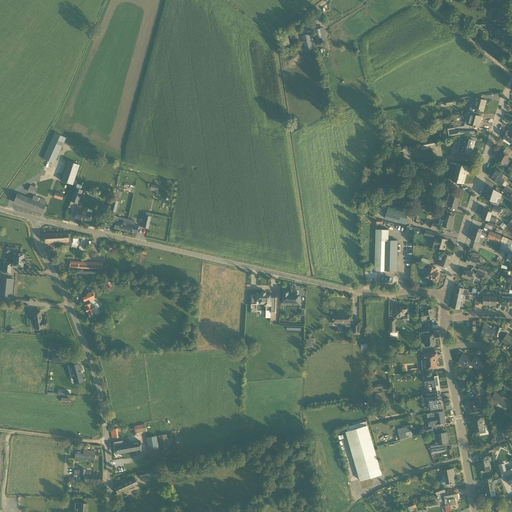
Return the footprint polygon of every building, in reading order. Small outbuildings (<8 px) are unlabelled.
[(488,4),(488,12),(493,12),(492,21),(498,21),(503,22),(504,16),(502,16),(503,9),(502,9),(503,5),(498,5),(493,4),(488,4)] [(323,28),(322,24),(318,24),(318,29),(317,29),(319,39),(326,37),(324,27),(323,28)] [(499,42),(499,41),(507,40),(506,28),(504,28),(497,29),(498,37),(495,37),(492,40),(496,43),(499,42)] [(305,50),(315,48),(314,44),(313,44),(312,38),(310,39),(309,35),(302,36),(305,49),(305,50)] [(476,98),(473,108),(473,109),(479,110),(479,111),(480,111),(483,111),(484,106),(485,101),(486,101),(476,98)] [(467,124),(470,125),(475,126),(474,127),(476,127),(478,127),(480,122),(481,117),(478,116),(479,113),(474,112),(473,114),(470,114),(467,124)] [(511,126),(508,132),(507,130),(504,134),(505,134),(503,137),(511,144),(511,142),(511,126)] [(54,164),(66,138),(54,133),(43,159),(54,164)] [(454,154),(454,159),(462,159),(462,154),(462,152),(466,153),(470,154),(471,154),(472,149),(471,149),(473,141),(470,140),(463,138),(462,143),(459,151),(458,154),(454,154)] [(504,165),(509,156),(510,156),(511,154),(511,153),(511,149),(510,148),(506,146),(502,152),(502,151),(496,161),(501,164),(504,165)] [(68,161),(61,181),(72,185),(79,164),(68,161)] [(452,171),(450,176),(453,177),(452,180),(463,183),(466,174),(465,174),(466,167),(451,163),(452,171)] [(505,187),(508,183),(504,180),(500,178),(502,175),(496,171),(492,177),(495,179),(494,181),(501,185),(505,187)] [(78,204),(82,190),(80,189),(82,185),(77,184),(71,201),(78,204)] [(34,194),(37,186),(36,185),(35,187),(30,185),(27,191),(34,194)] [(495,202),(496,197),(500,199),(502,194),(489,186),(484,199),(495,202)] [(445,205),(448,206),(455,209),(459,196),(452,194),(449,193),(447,199),(446,199),(445,205)] [(42,213),(44,208),(47,201),(41,199),(39,202),(38,201),(39,198),(33,196),(32,199),(17,194),(16,197),(14,202),(42,213)] [(409,210),(409,208),(407,207),(399,208),(395,207),(394,209),(393,208),(391,207),(391,208),(388,207),(385,219),(405,225),(409,210)] [(87,212),(76,209),(74,218),(90,221),(92,213),(91,213),(92,210),(88,209),(87,212)] [(487,224),(492,226),(493,226),(496,218),(490,216),(491,212),(485,210),(482,218),(489,220),(487,224)] [(452,225),(451,224),(453,216),(448,215),(443,213),(441,219),(440,219),(438,225),(440,225),(440,226),(442,226),(447,228),(446,229),(450,230),(452,225)] [(113,229),(125,232),(127,220),(112,217),(111,221),(115,222),(113,229)] [(127,220),(125,232),(136,234),(138,226),(137,226),(134,225),(135,222),(127,220)] [(481,234),(481,235),(485,236),(487,237),(487,238),(500,243),(501,243),(511,247),(511,240),(508,239),(502,237),(489,231),(489,232),(483,230),(475,227),(473,231),(481,234)] [(387,272),(387,271),(397,271),(397,241),(388,241),(389,230),(376,230),(375,271),(387,272)] [(480,237),(481,235),(481,234),(473,231),(470,240),(478,242),(481,243),(483,238),(480,237)] [(68,233),(42,234),(45,243),(47,243),(52,243),(53,247),(61,246),(61,245),(61,242),(68,242),(68,240),(71,239),(70,234),(68,234),(68,233)] [(82,248),(87,249),(89,239),(83,237),(81,247),(82,247),(82,248)] [(434,243),(433,246),(436,247),(445,249),(447,240),(438,237),(436,237),(434,243)] [(511,247),(501,243),(499,250),(511,254),(511,247)] [(17,249),(11,248),(11,249),(11,253),(14,253),(13,264),(11,264),(11,263),(4,263),(3,273),(10,274),(11,266),(13,266),(13,267),(17,267),(18,266),(23,266),(23,262),(24,263),(25,258),(23,258),(24,254),(17,253),(17,249)] [(471,258),(468,256),(466,263),(475,266),(476,264),(479,264),(480,260),(481,256),(478,254),(477,254),(473,252),(473,253),(472,257),(471,256),(471,258)] [(440,265),(447,268),(451,256),(443,253),(442,257),(439,256),(438,260),(436,264),(440,266),(440,265)] [(423,262),(422,267),(427,269),(424,278),(429,280),(430,279),(435,280),(438,273),(435,272),(436,268),(429,266),(429,264),(423,262)] [(473,272),(472,272),(467,271),(467,272),(463,270),(461,277),(468,279),(467,281),(473,283),(474,278),(471,277),(473,272)] [(13,279),(1,278),(0,291),(0,296),(11,298),(13,279)] [(454,293),(464,295),(475,298),(475,297),(479,298),(480,294),(468,292),(469,290),(464,289),(460,288),(460,287),(459,287),(459,288),(456,287),(454,293)] [(100,313),(97,308),(96,309),(94,305),(96,304),(93,299),(95,298),(92,291),(86,294),(87,296),(82,298),(84,301),(89,299),(90,303),(84,306),(86,309),(85,309),(86,312),(87,311),(88,315),(94,312),(95,315),(100,313)] [(251,295),(251,304),(256,305),(257,300),(259,300),(259,303),(264,303),(264,304),(266,304),(266,312),(275,312),(276,298),(270,298),(270,294),(265,294),(265,292),(261,291),(261,293),(256,293),(256,295),(251,295)] [(282,294),(282,302),(293,303),(293,305),(300,305),(301,297),(299,296),(299,294),(295,294),(295,293),(288,293),(288,291),(283,291),(283,292),(283,294),(282,294)] [(490,305),(490,297),(490,293),(487,292),(487,297),(483,296),(484,295),(480,295),(480,299),(480,304),(483,304),(483,305),(483,304),(489,305),(490,305)] [(509,306),(509,293),(509,292),(500,292),(500,296),(499,302),(502,302),(502,306),(502,305),(508,306),(509,306)] [(463,301),(464,295),(454,293),(451,308),(459,309),(461,301),(463,301)] [(496,302),(499,302),(500,296),(496,296),(496,297),(490,297),(490,305),(496,305),(496,302)] [(399,307),(396,307),(396,312),(396,316),(402,316),(402,319),(409,319),(409,312),(405,312),(405,311),(406,311),(407,311),(408,311),(408,310),(409,309),(408,308),(408,307),(407,307),(406,307),(405,307),(402,307),(399,307)] [(434,318),(432,309),(425,311),(424,309),(419,310),(422,322),(427,321),(426,320),(434,318)] [(35,325),(34,325),(35,330),(43,328),(47,327),(46,320),(41,321),(41,320),(40,311),(33,312),(35,325)] [(350,320),(350,315),(333,315),(333,318),(332,318),(332,320),(333,320),(333,324),(337,324),(337,327),(342,327),(342,324),(350,324),(350,320)] [(499,337),(501,328),(498,327),(496,331),(487,328),(488,326),(484,325),(481,335),(492,338),(493,335),(495,335),(495,336),(499,337)] [(430,335),(426,335),(426,346),(430,346),(435,346),(435,341),(435,334),(430,335)] [(511,338),(507,334),(505,337),(502,341),(508,345),(507,347),(508,348),(508,347),(511,349),(511,338)] [(51,343),(50,350),(51,351),(60,352),(60,348),(61,344),(51,343)] [(52,353),(51,361),(67,363),(68,355),(61,354),(52,353)] [(436,353),(431,353),(424,354),(425,360),(426,360),(427,363),(426,363),(427,368),(431,368),(436,368),(436,361),(435,361),(435,359),(437,359),(436,353)] [(468,369),(475,356),(473,359),(462,354),(457,363),(468,369)] [(468,369),(470,365),(480,371),(485,362),(475,356),(468,369)] [(78,364),(70,367),(73,377),(74,377),(75,382),(83,380),(81,374),(82,374),(82,373),(81,373),(80,371),(81,371),(80,371),(78,364)] [(427,377),(424,378),(425,384),(428,384),(431,383),(432,390),(433,390),(436,390),(437,390),(437,389),(440,389),(438,376),(433,377),(427,377)] [(377,384),(374,385),(375,392),(376,392),(388,390),(388,388),(387,388),(386,383),(377,384)] [(476,395),(479,393),(484,390),(480,384),(476,386),(472,389),(476,395)] [(495,391),(489,401),(497,406),(497,405),(506,411),(505,412),(509,414),(511,407),(511,397),(510,396),(508,400),(504,397),(504,396),(503,396),(495,391)] [(372,393),(373,402),(383,401),(382,392),(372,393)] [(474,398),(468,399),(471,413),(480,412),(479,407),(478,402),(478,400),(480,399),(479,393),(476,395),(477,396),(474,397),(474,398)] [(437,395),(423,398),(425,408),(430,407),(431,410),(435,409),(435,410),(442,408),(441,401),(440,401),(440,398),(438,398),(437,395)] [(432,417),(429,418),(430,421),(430,425),(440,423),(445,423),(444,418),(443,419),(442,412),(437,413),(434,413),(435,417),(432,417)] [(477,418),(472,419),(473,427),(474,427),(475,433),(480,432),(480,434),(486,433),(485,426),(483,426),(482,423),(483,422),(482,417),(477,418)] [(346,432),(359,476),(360,481),(382,475),(366,421),(354,425),(346,427),(347,431),(346,432)] [(144,424),(134,426),(135,433),(146,431),(144,424)] [(413,436),(412,433),(414,433),(413,429),(411,430),(410,426),(398,429),(401,440),(413,436)] [(447,432),(442,433),(436,434),(436,438),(438,438),(439,444),(447,443),(446,443),(445,437),(447,436),(447,432)] [(166,435),(158,436),(159,440),(160,448),(162,455),(170,454),(169,445),(170,445),(170,444),(172,444),(170,434),(166,435)] [(156,436),(146,438),(148,450),(158,448),(157,441),(156,436)] [(122,441),(114,442),(114,446),(115,454),(142,450),(140,441),(123,444),(122,441)] [(75,458),(94,460),(95,451),(83,451),(83,454),(75,454),(75,458)] [(130,458),(132,469),(144,466),(142,455),(130,458)] [(483,471),(488,470),(490,469),(488,456),(478,458),(479,459),(480,463),(479,464),(481,471),(483,471)] [(154,467),(174,462),(174,458),(158,462),(158,459),(157,459),(156,457),(152,458),(154,467)] [(504,464),(496,466),(498,473),(503,471),(510,485),(511,483),(511,468),(506,471),(504,464)] [(151,469),(139,472),(141,477),(152,474),(151,471),(157,469),(157,467),(151,469)] [(80,482),(97,482),(102,483),(102,475),(97,475),(84,475),(85,470),(81,470),(79,470),(79,469),(73,469),(73,475),(79,475),(79,473),(80,473),(80,475),(81,475),(80,482)] [(442,484),(454,482),(453,473),(454,473),(453,469),(441,471),(442,476),(442,479),(441,480),(440,481),(441,483),(442,484)] [(499,477),(483,480),(483,479),(482,479),(484,489),(484,488),(485,488),(485,493),(485,495),(486,494),(486,496),(495,495),(493,482),(496,482),(496,481),(500,480),(499,477)] [(121,484),(114,487),(117,493),(117,494),(135,486),(138,485),(136,481),(135,481),(134,478),(127,481),(126,479),(120,481),(121,484)] [(436,495),(445,491),(443,486),(434,490),(436,495)] [(445,492),(437,495),(438,497),(444,496),(445,505),(444,505),(446,511),(451,510),(451,509),(455,508),(456,508),(458,507),(456,499),(459,499),(458,493),(450,495),(449,492),(445,492)] [(74,511),(73,511),(86,511),(87,504),(82,503),(79,503),(78,511),(74,511)]
